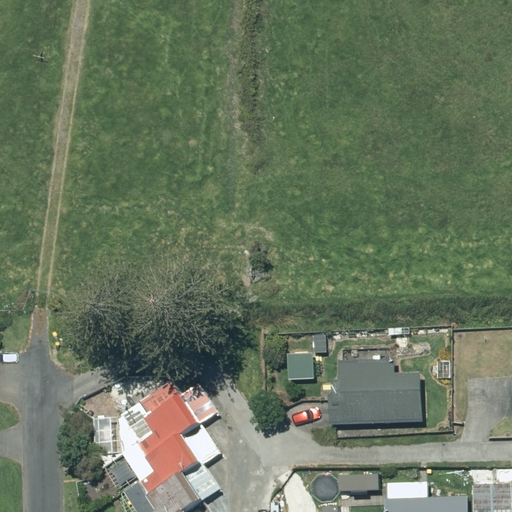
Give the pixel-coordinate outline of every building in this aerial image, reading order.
[(336,386),(330,386),(331,425),(423,422),(422,373),(397,374),(396,364),(391,364),(391,360),(341,361),(342,382),(336,382),(336,386)] [(220,413),(201,384),(182,396),(172,382),(141,401),(150,416),(146,419),(155,434),(140,443),(149,457),(220,413)] [(203,424),(147,458),(156,472),(142,481),(149,494),(219,451),(203,424)] [(154,511),(184,511),(222,489),(204,461),(147,496),(156,511),(154,511)] [(430,482),(387,483),(387,511),(470,511),(470,497),(429,498),(430,482)] [(511,511),(511,487),(476,486),(475,511),(511,511)] [(185,511),(211,511),(205,500),(185,511)] [(271,502),(271,511),(279,511),(279,502),(271,502)]
